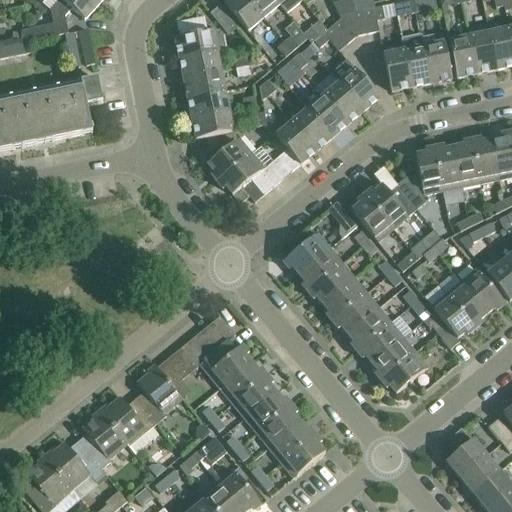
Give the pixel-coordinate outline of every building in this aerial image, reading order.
[(20,34),(20,45),(27,44),(64,36),(67,36),(67,35),(64,18),(71,10),(84,22),(100,3),(97,0),(45,0),(41,5),(49,12),(52,26),(21,32),(20,34)] [(247,33),(263,20),(247,0),(227,0),(223,4),(236,19),(247,33)] [(273,0),(247,0),(263,20),(279,7),(279,6),(273,0)] [(299,0),(273,0),(279,6),(279,7),(285,14),(300,1),(299,0)] [(355,14),(362,12),(363,12),(360,0),(352,2),(355,14)] [(434,0),(421,0),(414,2),(416,14),(437,10),(434,0)] [(451,0),(439,0),(441,9),(453,7),(451,0)] [(493,0),(495,10),(504,8),(502,0),(493,0)] [(502,0),(504,8),(505,13),(511,11),(511,4),(511,0),(502,0)] [(396,18),(416,14),(414,2),(394,6),(396,18)] [(235,28),(218,8),(209,15),(226,35),(235,28)] [(374,10),(376,23),(384,21),(382,8),(374,10)] [(379,34),(376,23),(374,10),(363,12),(362,12),(367,36),(379,34)] [(362,12),(355,14),(346,16),(345,16),(356,39),(357,38),(367,36),(362,12)] [(345,16),(332,28),(347,46),(356,39),(345,16)] [(313,43),(323,35),(326,32),(319,23),(303,36),(311,46),(313,43)] [(332,28),(326,32),(323,35),(329,42),(338,54),(347,46),(332,28)] [(511,46),(509,31),(489,35),(496,72),(511,68),(511,46)] [(93,66),(86,32),(78,33),(85,68),(93,66)] [(174,41),(179,61),(216,54),(224,52),(225,52),(222,36),(218,32),(211,33),(174,41)] [(11,33),(11,44),(20,45),(20,34),(11,33)] [(72,34),(67,36),(64,36),(71,71),(79,69),(72,34)] [(319,50),(329,42),(323,35),(313,43),(319,50)] [(411,90),(431,86),(423,49),(422,49),(419,35),(399,39),(403,53),(411,90)] [(423,49),(431,86),(451,81),(447,62),(442,35),(433,37),(435,46),(423,49)] [(489,35),(469,39),(476,76),(496,72),(489,35)] [(283,44),(292,54),(298,48),(290,38),(283,44)] [(456,80),(476,76),(469,39),(448,44),(452,61),(456,80)] [(27,44),(0,49),(0,60),(30,55),(27,44)] [(292,54),(283,44),(277,50),(285,59),(292,54)] [(216,54),(224,52),(216,54),(179,61),(183,81),(220,74),(216,54)] [(403,53),(383,57),(386,74),(390,94),(411,90),(403,53)] [(298,56),(292,61),(300,71),(307,66),(298,56)] [(234,62),(235,70),(248,68),(246,59),(234,62)] [(293,77),(300,71),(292,61),(285,67),(293,77)] [(330,75),(338,85),(363,114),(378,101),(346,62),(330,75)] [(250,76),(248,68),(235,70),(237,79),(250,76)] [(224,94),(220,74),(183,81),(187,101),(224,94)] [(0,106),(0,153),(13,151),(11,144),(18,143),(19,149),(36,146),(35,139),(42,138),(43,145),(44,144),(43,137),(50,136),(51,143),(83,136),(82,130),(90,128),(86,108),(101,105),(96,81),(79,84),(80,90),(0,106)] [(266,95),(269,98),(275,92),(267,82),(260,88),(266,95)] [(338,85),(323,98),(347,127),(363,114),(338,85)] [(260,88),(258,89),(259,94),(261,100),(262,103),(262,104),(269,98),(266,95),(260,88)] [(331,140),(347,127),(323,98),(322,99),(316,91),(300,103),(307,111),(331,140)] [(187,101),(191,121),(228,114),(224,94),(187,101)] [(256,108),(254,99),(242,102),(244,110),(256,108)] [(316,153),(331,140),(307,111),(291,125),(316,153)] [(204,140),(232,134),(228,114),(191,121),(195,141),(204,140)] [(255,116),(258,129),(266,127),(264,114),(261,115),(255,116)] [(287,151),(278,159),(291,174),(316,153),(291,125),(276,138),(287,151)] [(235,134),(232,134),(204,140),(207,152),(214,160),(206,167),(216,178),(212,180),(216,185),(251,156),(235,137),(235,134)] [(499,183),(511,179),(511,152),(508,134),(503,135),(504,139),(491,142),(499,183)] [(480,186),(499,183),(491,142),(477,145),(476,141),(471,142),(480,186)] [(466,147),(453,150),(461,190),(480,186),(471,142),(466,143),(466,147)] [(438,148),(433,149),(442,194),(461,190),(453,150),(439,152),(438,148)] [(423,198),(442,194),(433,149),(428,151),(429,155),(415,158),(418,177),(405,180),(397,187),(417,211),(425,205),(423,198)] [(241,189),(250,182),(259,174),(263,171),(251,156),(216,185),(219,189),(222,186),(232,197),(241,189)] [(281,182),(291,174),(278,159),(269,167),(281,182)] [(269,167),(263,171),(259,174),(272,190),(281,182),(269,167)] [(259,174),(250,182),(263,197),(272,190),(259,174)] [(254,205),(263,197),(250,182),(241,189),(248,199),(248,198),(254,205)] [(364,197),(393,232),(408,219),(417,211),(397,187),(387,195),(381,188),(370,197),(368,194),(364,197)] [(248,199),(241,189),(232,197),(239,206),(248,199)] [(393,232),(364,197),(359,201),(362,204),(351,213),(363,228),(377,245),(393,232)] [(511,198),(503,203),(507,211),(511,208),(511,198)] [(507,211),(503,203),(491,208),(495,216),(507,211)] [(478,215),(467,221),(471,228),(482,223),(478,215)] [(357,229),(349,219),(342,225),(338,227),(337,235),(341,242),(357,229)] [(471,228),(467,221),(456,226),(460,234),(471,228)] [(491,225),(480,231),(483,239),(495,233),(491,225)] [(472,245),(483,239),(480,231),(468,237),(472,245)] [(354,240),(362,250),(369,244),(361,234),(354,240)] [(289,267),(298,277),(329,251),(317,236),(282,265),(286,269),(289,267)] [(438,245),(432,250),(438,257),(447,249),(442,242),(438,245)] [(377,254),(369,244),(362,250),(370,259),(377,254)] [(422,258),(425,256),(417,246),(410,253),(412,255),(417,262),(422,258)] [(438,257),(432,250),(425,256),(422,258),(428,265),(438,257)] [(341,266),(329,251),(298,277),(306,288),(303,291),(307,295),(341,266)] [(396,268),(402,275),(417,262),(412,255),(396,268)] [(511,256),(503,263),(511,274),(511,256)] [(386,279),(393,273),(385,263),(378,269),(386,279)] [(509,303),(511,300),(511,274),(503,263),(487,276),(496,287),(509,303)] [(313,296),(322,307),(354,281),(341,266),(307,295),(310,299),(313,296)] [(427,273),(421,267),(411,275),(417,282),(427,273)] [(476,272),(461,284),(486,316),(497,307),(499,310),(504,307),(491,291),(476,272)] [(401,283),(393,273),(386,279),(394,289),(401,283)] [(366,296),(354,281),(322,307),(331,317),(327,320),(331,324),(366,296)] [(475,325),(486,316),(461,284),(446,297),(474,331),(478,328),(475,325)] [(402,299),(410,309),(417,303),(409,293),(402,299)] [(337,326),(346,337),(378,311),(366,296),(331,324),(334,328),(337,326)] [(474,331),(446,297),(430,309),(434,314),(443,324),(446,329),(457,341),(457,340),(467,332),(470,335),(474,331)] [(425,313),(417,303),(410,309),(418,318),(425,313)] [(352,350),(355,354),(390,325),(378,311),(346,337),(355,347),(352,350)] [(431,329),(434,332),(443,324),(434,314),(423,323),(429,330),(431,329)] [(219,318),(203,332),(219,352),(209,359),(200,367),(207,376),(219,392),(251,366),(242,355),(245,352),(241,348),(231,356),(224,347),(228,344),(235,338),(219,318)] [(402,340),(390,325),(355,354),(359,358),(362,355),(371,366),(402,340)] [(459,344),(457,341),(446,329),(437,336),(450,352),(459,344)] [(219,352),(203,332),(193,340),(209,359),(219,352)] [(193,340),(184,347),(200,367),(209,359),(193,340)] [(415,355),(402,340),(371,366),(380,377),(376,380),(380,384),(415,355)] [(191,374),(200,367),(184,347),(175,355),(191,374)] [(175,355),(165,362),(181,382),(191,374),(175,355)] [(427,370),(415,355),(380,384),(383,388),(386,385),(395,396),(427,370)] [(156,410),(148,417),(156,427),(165,419),(164,417),(182,402),(189,410),(192,408),(184,399),(182,400),(173,389),(181,382),(165,362),(156,370),(154,367),(146,374),(148,376),(136,385),(156,410)] [(219,392),(231,407),(266,378),(263,374),(260,376),(251,366),(219,392)] [(244,421),(275,395),(266,384),(270,382),(266,378),(231,407),(244,421)] [(284,406),(275,395),(244,421),(256,436),(291,407),(287,403),(284,406)] [(106,407),(98,413),(134,456),(157,437),(151,430),(156,427),(148,417),(139,424),(119,400),(108,409),(106,407)] [(256,436),(268,451),(300,425),(291,414),(294,411),(291,407),(256,436)] [(209,425),(216,419),(208,409),(201,415),(209,425)] [(511,409),(503,417),(511,427),(511,409)] [(134,456),(98,413),(91,419),(93,421),(81,431),(87,438),(78,445),(101,472),(110,464),(108,462),(126,447),(134,456)] [(224,429),(216,419),(209,425),(217,435),(224,429)] [(488,429),(501,446),(511,437),(498,420),(488,429)] [(280,466),(315,437),(311,433),(308,435),(300,425),(268,451),(280,466)] [(197,430),(196,438),(200,443),(210,435),(202,426),(197,430)] [(511,452),(511,436),(511,437),(501,446),(509,455),(511,452)] [(317,441),(315,437),(280,466),(293,481),(324,455),(315,443),(317,441)] [(234,454),(240,449),(232,439),(226,445),(234,454)] [(446,464),(459,480),(486,458),(472,442),(446,464)] [(101,472),(78,445),(69,452),(64,445),(52,455),(50,453),(43,459),(78,501),(96,486),(97,488),(107,479),(101,472)] [(203,449),(193,457),(199,463),(209,455),(203,449)] [(240,449),(234,454),(242,464),(248,458),(240,449)] [(486,458),(459,480),(472,496),(498,474),(503,470),(490,455),(486,458)] [(199,463),(193,457),(184,465),(189,471),(199,463)] [(65,511),(78,501),(43,459),(36,465),(37,467),(26,477),(30,482),(22,490),(39,511),(65,511)] [(155,479),(165,470),(161,467),(151,467),(146,469),(155,479)] [(250,474),(258,484),(265,478),(257,469),(250,474)] [(232,472),(217,485),(238,511),(248,511),(253,508),(256,511),(260,507),(248,492),(242,484),(246,481),(237,470),(233,473),(232,472)] [(164,481),(169,488),(179,480),(173,473),(164,481)] [(498,474),(472,496),(485,511),(511,489),(498,474)] [(273,488),(265,478),(258,484),(266,494),(273,488)] [(169,488),(164,481),(154,489),(159,496),(169,488)] [(238,511),(217,485),(202,497),(214,511),(238,511)] [(144,488),(133,497),(141,506),(151,498),(144,488)] [(511,511),(511,490),(511,489),(485,511),(511,511)] [(106,507),(99,511),(115,511),(120,508),(126,503),(117,493),(104,505),(106,507)] [(214,511),(202,497),(187,509),(189,511),(214,511)]
